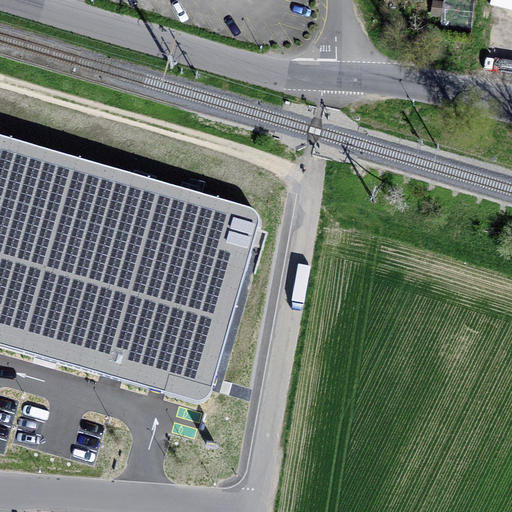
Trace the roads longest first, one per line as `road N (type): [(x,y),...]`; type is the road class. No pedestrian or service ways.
road 1 (unclassified): [(250,511),(295,308),(312,177)]
road 2 (residential): [(336,76),(254,68),(16,0)]
road 3 (track): [(0,84),(312,177)]
road 4 (residential): [(0,494),(214,511)]
road 5 (residential): [(511,104),(407,81),(336,76)]
